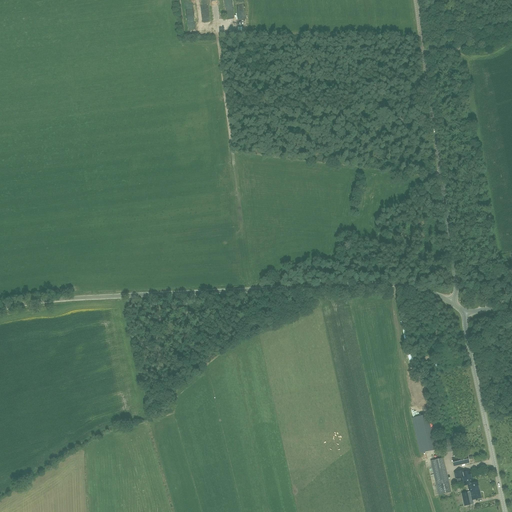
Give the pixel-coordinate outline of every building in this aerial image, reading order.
[(431,451),(423,416),(413,418),(420,453),(431,451)] [(453,461),(452,457),(456,456),(454,446),(445,448),(448,462),(453,461)] [(469,463),(467,456),(453,459),(454,466),(469,463)] [(431,461),(437,485),(439,495),(451,492),(443,458),(431,461)] [(468,485),(473,483),(471,471),(465,472),(464,470),(455,473),(456,478),(462,477),(462,478),(461,479),(462,482),(463,482),(464,486),(468,485)] [(471,493),(479,491),(477,482),(473,483),(468,485),(469,492),(470,492),(471,493)] [(481,498),(479,491),(471,493),(468,494),(467,493),(462,494),(464,506),(470,505),(469,500),(472,499),(472,500),(481,498)]
